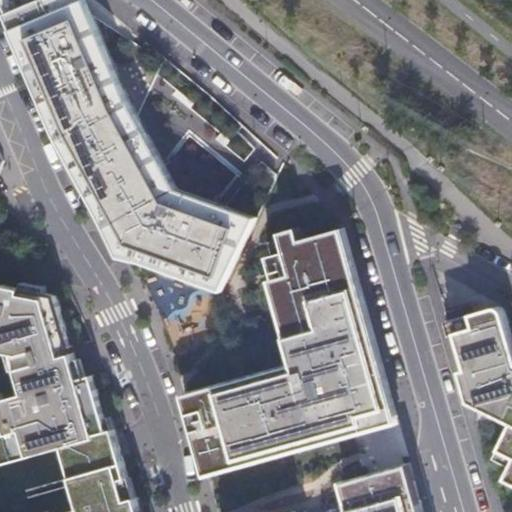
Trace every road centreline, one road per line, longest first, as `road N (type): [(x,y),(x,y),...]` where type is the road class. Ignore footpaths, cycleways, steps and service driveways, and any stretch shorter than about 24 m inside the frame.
road 1 (residential): [(0,80),(78,250),(114,295),(166,398),(195,511)]
road 2 (secondary): [(143,0),(316,134),(373,209)]
road 3 (secondary): [(460,511),(379,225)]
road 4 (residential): [(511,283),(373,209)]
